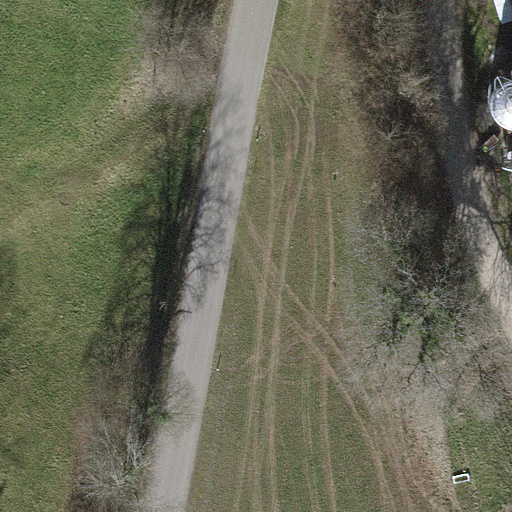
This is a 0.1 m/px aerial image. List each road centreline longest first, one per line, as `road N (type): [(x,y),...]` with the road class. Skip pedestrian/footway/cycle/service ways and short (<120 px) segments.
road 1 (unclassified): [(155,511),(254,0)]
road 2 (track): [(511,294),(452,127),(445,0)]
